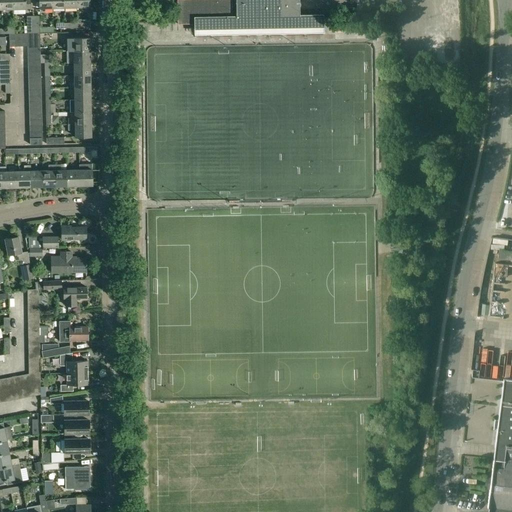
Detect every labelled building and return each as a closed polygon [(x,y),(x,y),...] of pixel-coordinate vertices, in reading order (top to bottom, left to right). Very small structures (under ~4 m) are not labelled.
[(13,9),(12,0),(0,0),(1,10),(13,9)] [(12,0),(13,9),(30,9),(29,0),(12,0)] [(52,8),(51,0),(39,0),(39,9),(40,9),(40,8),(52,8)] [(51,0),(52,8),(64,8),(64,0),(51,0)] [(232,24),(231,0),(177,0),(178,24),(194,24),(195,37),(232,37),(232,24)] [(297,0),(256,0),(237,0),(237,17),(237,24),(237,36),(256,36),(256,19),(261,19),(262,36),(280,36),(280,23),(280,13),(285,13),(292,12),(292,22),(321,22),(321,17),(323,17),(323,12),(298,12),(297,0)] [(77,21),(77,23),(77,28),(81,28),(90,28),(90,23),(90,20),(77,21)] [(9,41),(15,40),(15,34),(14,34),(14,26),(8,27),(7,29),(1,29),(1,34),(9,34),(9,41)] [(39,33),(33,34),(27,34),(27,46),(27,49),(40,48),(39,33)] [(67,51),(69,51),(89,51),(89,39),(90,38),(67,39),(67,51)] [(69,64),(74,63),(90,63),(89,51),(69,51),(69,64)] [(74,76),(90,75),(90,63),(74,63),(74,76)] [(74,80),(69,80),(70,88),(74,88),(90,88),(90,75),(74,76),(74,80)] [(90,100),(90,88),(74,88),(74,100),(90,100)] [(70,100),(70,112),(75,112),(90,112),(90,100),(74,100),(70,100)] [(75,112),(75,124),(91,124),(90,112),(75,112)] [(91,124),(75,124),(68,125),(68,130),(75,130),(75,136),(75,137),(91,137),(91,136),(91,124)] [(79,170),(79,186),(91,185),(92,185),(91,164),(78,164),(79,170)] [(23,171),(18,172),(18,187),(30,187),(30,171),(30,167),(30,165),(24,165),(24,171),(23,171)] [(42,171),(42,187),(55,186),(54,166),(54,165),(48,165),(49,171),(42,171)] [(54,166),(55,186),(66,186),(66,170),(61,171),(60,166),(54,166)] [(66,170),(66,186),(79,186),(79,170),(66,170)] [(42,187),(42,171),(30,171),(30,187),(42,187)] [(6,172),(6,188),(18,187),(18,172),(6,172)] [(66,241),(66,240),(70,240),(86,240),(85,228),(70,228),(66,228),(66,227),(59,227),(59,241),(66,241)] [(58,236),(42,237),(42,248),(58,248),(58,236)] [(18,237),(5,240),(8,256),(14,254),(15,261),(21,260),(20,253),(21,253),(18,237)] [(498,251),(498,258),(511,260),(511,253),(498,251)] [(61,257),(51,257),(51,272),(86,272),(86,266),(87,266),(87,264),(86,264),(86,259),(71,259),(71,252),(61,252),(61,257)] [(29,265),(19,266),(22,281),(32,279),(29,265)] [(61,280),(43,281),(43,290),(62,289),(61,280)] [(86,288),(64,288),(64,299),(65,299),(65,306),(76,306),(76,299),(86,298),(86,288)] [(38,295),(38,296),(38,302),(38,306),(44,306),(46,303),(46,298),(43,295),(38,295)] [(481,304),(480,315),(488,316),(489,305),(481,304)] [(70,321),(67,321),(59,321),(59,342),(69,342),(69,341),(87,341),(87,327),(70,327),(70,321)] [(59,355),(70,353),(70,348),(57,350),(41,353),(42,358),(59,355)] [(66,373),(88,373),(87,361),(72,361),(72,353),(70,353),(59,355),(59,366),(66,366),(66,373)] [(39,383),(39,368),(28,368),(28,374),(30,385),(39,383)] [(88,373),(66,373),(66,385),(60,385),(60,391),(73,391),(73,385),(88,384),(88,373)] [(39,383),(30,385),(32,396),(40,394),(39,383)] [(88,401),(64,402),(64,414),(88,414),(88,401)] [(494,460),(511,462),(511,406),(501,406),(494,460)] [(88,420),(64,421),(65,434),(89,433),(88,420)] [(60,452),(51,453),(51,462),(63,461),(63,452),(65,452),(65,453),(89,452),(89,439),(65,439),(65,440),(60,440),(60,452)] [(0,454),(9,452),(6,440),(0,440),(0,454)] [(9,452),(0,454),(0,467),(19,464),(18,458),(10,460),(9,452)] [(511,462),(494,460),(490,490),(501,491),(499,509),(511,510),(511,462)] [(58,462),(42,464),(43,471),(58,469),(58,462)] [(19,464),(0,467),(0,480),(6,480),(7,485),(8,484),(22,482),(21,476),(22,476),(20,469),(19,464)] [(89,467),(64,467),(64,476),(73,476),(73,490),(74,490),(73,489),(87,489),(87,490),(90,490),(90,475),(89,475),(89,467)] [(490,490),(487,511),(511,511),(511,510),(499,509),(501,491),(490,490)] [(38,496),(40,505),(41,511),(46,510),(44,495),(38,496)]
